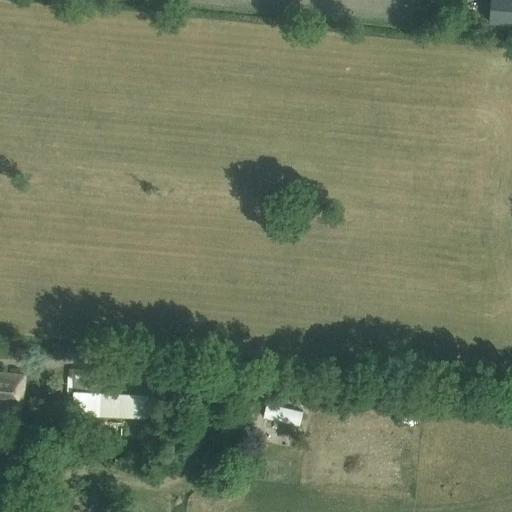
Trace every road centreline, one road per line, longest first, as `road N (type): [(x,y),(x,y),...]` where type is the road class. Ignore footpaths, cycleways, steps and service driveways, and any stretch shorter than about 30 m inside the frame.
road 1 (track): [(116,360),(511,398)]
road 2 (track): [(157,499),(202,440),(217,369)]
